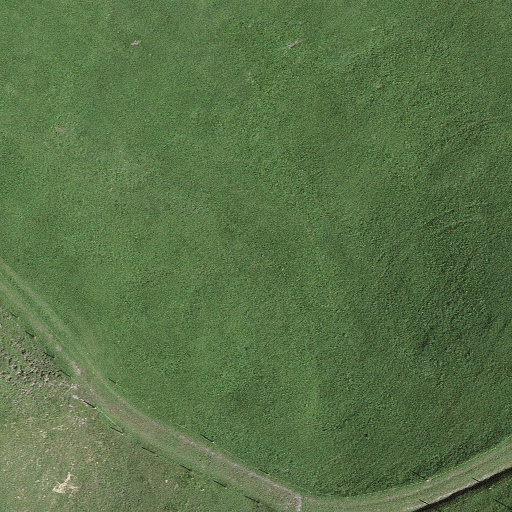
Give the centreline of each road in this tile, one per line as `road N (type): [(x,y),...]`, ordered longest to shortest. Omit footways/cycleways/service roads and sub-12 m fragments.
road 1 (track): [(0,285),(100,399),(313,511)]
road 2 (track): [(343,511),(425,496),(511,450)]
